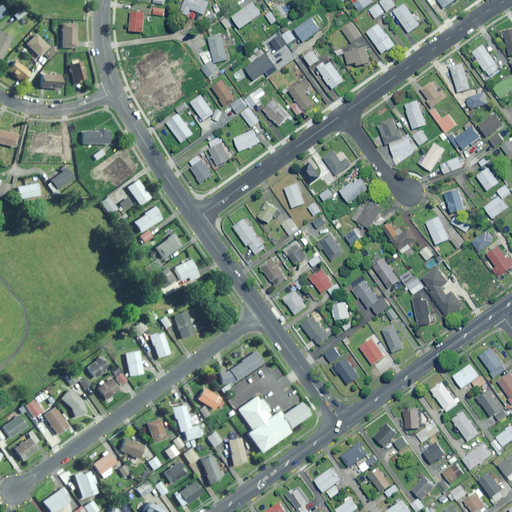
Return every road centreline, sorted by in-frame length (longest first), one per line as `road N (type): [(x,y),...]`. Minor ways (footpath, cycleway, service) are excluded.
road 1 (residential): [(14,490),(262,312)]
road 2 (residential): [(344,113),(506,0)]
road 3 (tertiary): [(499,311),(342,423)]
road 4 (residential): [(195,219),(344,113)]
road 5 (tertiary): [(342,423),(218,511)]
road 6 (tertiary): [(195,219),(115,90)]
road 7 (tertiary): [(342,423),(262,312)]
road 8 (residential): [(115,90),(67,109),(26,108),(0,96)]
